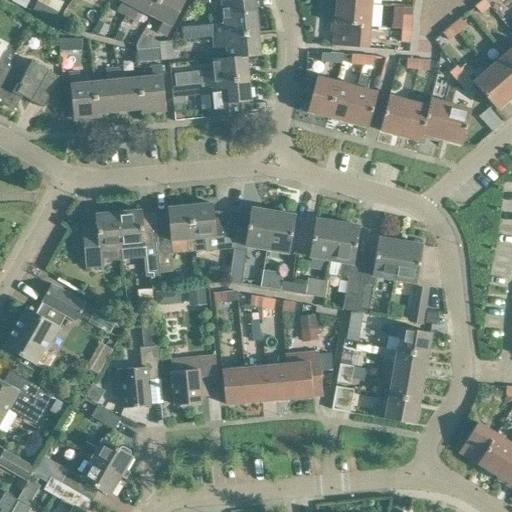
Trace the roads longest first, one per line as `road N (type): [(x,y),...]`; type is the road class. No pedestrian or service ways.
road 1 (residential): [(275,165),(67,175)]
road 2 (residential): [(462,369),(447,247),(424,208)]
road 3 (residential): [(275,165),(295,48),(284,0)]
road 4 (residential): [(424,208),(275,165)]
road 5 (residential): [(287,489),(426,477)]
road 6 (residential): [(153,511),(178,499),(287,489)]
road 7 (residential): [(0,294),(67,175)]
